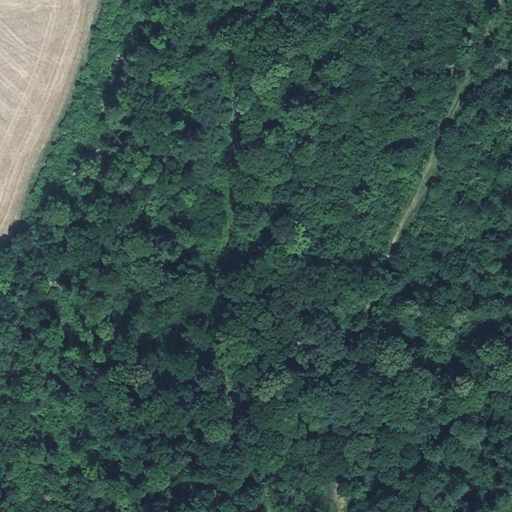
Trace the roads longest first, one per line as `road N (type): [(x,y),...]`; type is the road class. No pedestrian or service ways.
road 1 (track): [(503,0),(356,327),(338,486)]
road 2 (track): [(270,0),(269,252),(260,351),(286,436),(338,486)]
